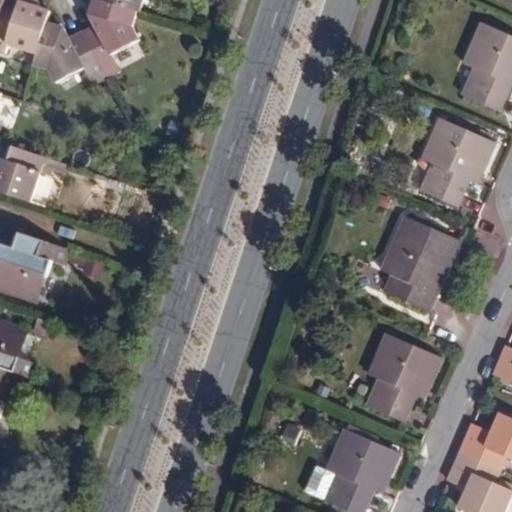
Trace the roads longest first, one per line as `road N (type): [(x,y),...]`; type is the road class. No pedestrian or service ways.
road 1 (secondary): [(173,511),(343,0)]
road 2 (secondary): [(278,0),(108,511)]
road 3 (residential): [(511,281),(415,511)]
